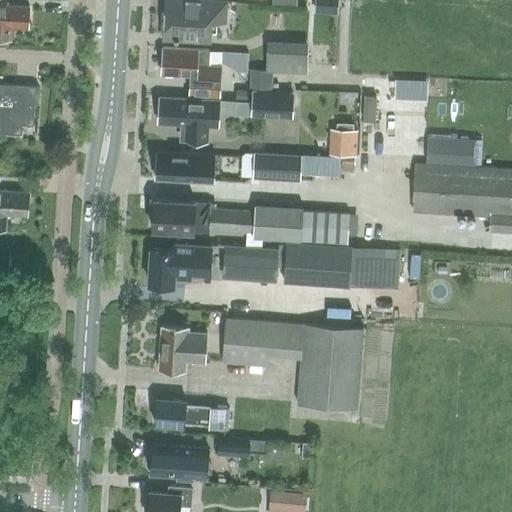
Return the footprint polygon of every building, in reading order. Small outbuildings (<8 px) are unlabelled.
[(205,41),(211,42),(212,22),(225,22),(226,3),(178,0),(166,0),(164,39),(205,41)] [(0,36),(13,37),(14,27),(28,28),(30,7),(0,4),(0,36)] [(164,46),(161,75),(163,75),(163,74),(190,76),(189,93),(221,95),(223,64),(209,63),(210,49),(164,46)] [(253,87),(253,88),(272,88),(273,71),(307,72),(308,47),(266,46),(266,69),(251,68),(250,87),(253,87)] [(35,87),(7,85),(4,134),(21,135),(22,126),(33,127),(35,87)] [(272,88),(253,88),(252,100),(251,115),(293,118),(295,90),(272,89),(272,88)] [(236,99),(248,100),(249,91),(236,90),(236,99)] [(248,100),(236,99),(220,98),(159,94),(158,123),(180,125),(179,140),(209,142),(210,125),(218,126),(219,113),(251,115),(252,100),(248,100)] [(331,129),(330,153),(356,155),(358,130),(331,129)] [(427,138),(426,161),(480,164),(481,141),(427,138)] [(156,179),(206,183),(214,183),(216,153),(158,149),(156,179)] [(252,151),(251,158),(250,177),(301,180),(302,169),(303,154),(252,151)] [(303,154),(302,169),(315,169),(316,155),(303,154)] [(320,155),(319,164),(329,165),(329,155),(320,155)] [(511,171),(417,165),(414,210),(490,215),(489,229),(511,230),(511,171)] [(8,216),(27,217),(28,193),(0,191),(0,228),(7,229),(8,216)] [(252,236),(300,239),(302,216),(302,209),(302,207),(253,204),(253,211),(248,211),(210,208),(210,202),(154,199),(152,228),(209,232),(209,230),(252,233),(252,236)] [(302,216),(300,239),(347,242),(349,212),(302,209),(302,216)] [(284,281),(349,286),(399,289),(402,248),(352,245),(287,241),(284,281)] [(151,248),(149,283),(173,285),(174,275),(184,276),(205,277),(209,277),(209,276),(211,244),(175,242),(174,250),(151,248)] [(224,245),(222,277),(276,281),(278,249),(224,245)] [(226,318),(223,362),(268,365),(269,354),(301,356),(299,379),(297,403),(321,405),(328,406),(356,408),(363,328),(304,324),(303,324),(226,318)] [(187,360),(206,361),(208,331),(188,329),(189,327),(164,325),(161,366),(186,368),(187,360)] [(185,423),(204,424),(210,425),(210,428),(228,429),(229,408),(186,405),(186,401),(158,399),(156,424),(185,426),(185,423)] [(271,425),(271,435),(286,436),(287,426),(271,425)] [(217,454),(250,456),(251,440),(218,437),(217,454)] [(148,452),(147,458),(147,464),(151,467),(151,474),(205,479),(208,449),(154,444),(153,450),(148,452)] [(145,508),(145,511),(180,511),(181,504),(191,504),(192,488),(192,486),(168,484),(168,488),(150,487),(148,502),(145,502),(145,508)] [(270,489),(269,507),(306,509),(307,492),(270,489)]
